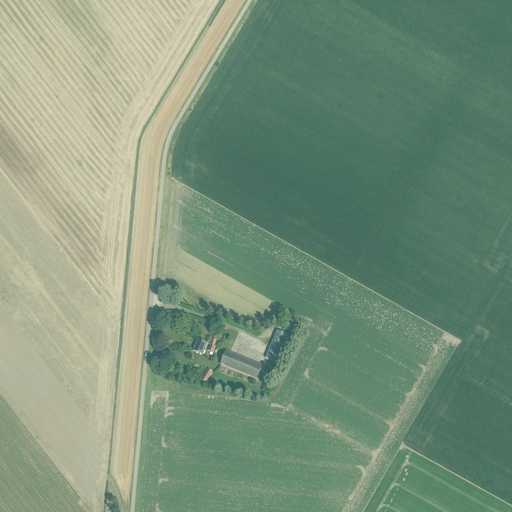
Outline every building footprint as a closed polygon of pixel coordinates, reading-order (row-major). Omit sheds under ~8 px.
[(266,358),(281,364),(292,337),(277,330),(266,358)] [(214,346),(217,340),(213,338),(210,344),(211,345),(209,351),(213,353),(216,347),(214,346)] [(194,351),(203,355),(208,343),(198,339),(194,351)] [(221,365),(257,380),(262,366),(226,351),(221,365)] [(213,372),(208,369),(201,380),(206,383),(213,372)]
